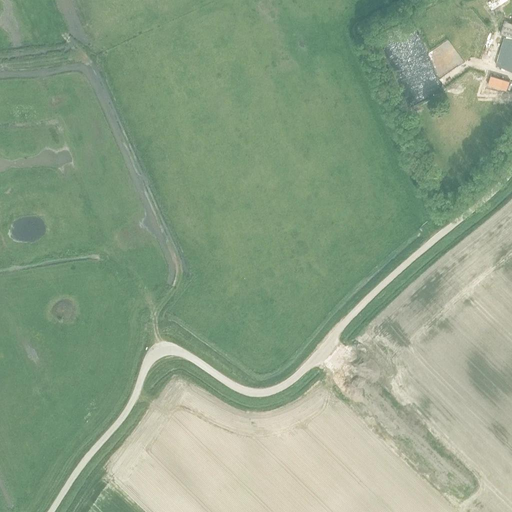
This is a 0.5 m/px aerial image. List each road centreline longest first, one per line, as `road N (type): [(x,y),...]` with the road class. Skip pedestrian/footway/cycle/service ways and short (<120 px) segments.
road 1 (tertiary): [(49,511),(121,419),(161,349),(178,350),(241,391),(261,395),(287,385),(511,170)]
road 2 (track): [(86,57),(176,265),(154,324),(161,349)]
